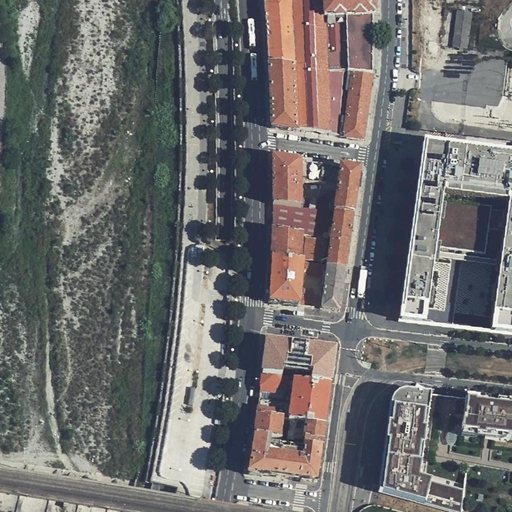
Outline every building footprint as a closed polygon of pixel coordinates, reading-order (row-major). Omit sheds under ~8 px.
[(270,129),(338,137),(345,73),(371,76),(370,46),(371,0),(267,0),(264,5),(270,129)] [(471,11),(456,9),(450,47),(466,49),(471,11)] [(345,73),(338,137),(361,140),(369,87),(371,77),(371,76),(345,73)] [(400,313),(399,320),(425,323),(436,246),(485,253),(492,202),(508,205),(490,332),(511,334),(511,152),(444,144),(423,141),(422,153),(409,246),(400,313)] [(272,184),(273,206),(299,209),(299,198),(299,182),(324,185),(330,166),(272,158),(272,184)] [(358,170),(340,168),(335,201),(334,213),(352,215),(353,204),(355,193),(356,182),(358,170)] [(327,212),(334,213),(335,201),(299,198),(299,209),(327,212)] [(273,206),(273,231),(302,234),(320,236),(323,233),(325,232),(327,212),(299,209),(273,206)] [(327,265),(344,268),(345,264),(346,257),(348,243),(350,229),(352,215),(334,213),(327,265)] [(397,225),(398,215),(392,214),(390,225),(397,225)] [(302,234),(273,231),(272,244),(271,258),(300,262),(302,234)] [(323,251),(324,243),(306,240),(305,249),(323,251)] [(323,251),(305,249),(304,259),(321,262),(323,251)] [(294,307),(314,310),(316,293),(300,293),(302,276),(303,262),(300,262),(271,258),(269,281),(268,304),(294,307)] [(320,278),(322,265),(321,265),(303,262),(302,276),(320,278)] [(327,265),(321,310),(333,312),(338,313),(340,301),(341,289),(343,278),(344,268),(327,265)] [(267,332),(261,376),(294,381),(305,382),(310,347),(311,338),(301,337),(267,332)] [(334,341),(311,338),(310,347),(315,348),(314,355),(312,354),(309,370),(312,370),(310,383),(328,385),(329,382),(334,341)] [(294,381),(261,376),(260,381),(259,388),(259,394),(258,402),(255,417),(279,420),(288,421),(294,381)] [(295,422),(323,426),(325,406),(328,385),(310,383),(305,382),(294,381),(288,421),(295,422)] [(385,442),(377,495),(445,511),(459,511),(462,489),(418,478),(428,393),(406,391),(400,390),(391,397),(385,442)] [(511,404),(462,399),(458,434),(487,438),(511,440),(511,404)] [(279,420),(255,417),(254,427),(253,438),(270,440),(277,441),(279,420)] [(303,440),(320,442),(323,426),(295,422),(292,443),(303,444),(303,440)] [(270,440),(253,438),(250,454),(248,474),(250,475),(281,479),(311,483),(315,483),(316,474),(320,448),(302,446),(302,449),(270,445),(270,440)] [(302,446),(320,448),(320,445),(320,442),(303,440),(303,444),(302,446)]
